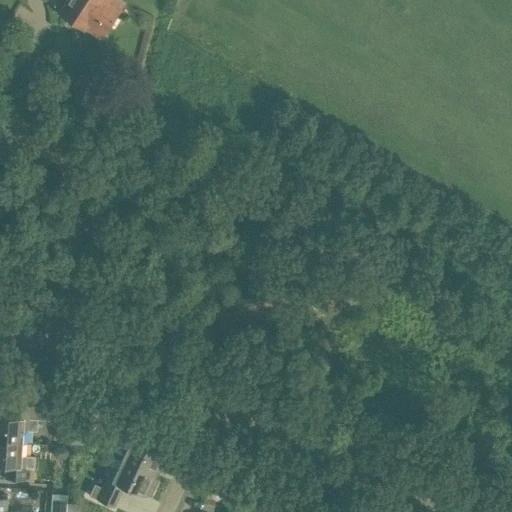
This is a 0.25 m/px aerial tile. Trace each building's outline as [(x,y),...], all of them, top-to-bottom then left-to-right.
[(65,0),(59,11),(83,27),(84,26),(100,37),(124,1),(121,0),(65,0)] [(49,419),(50,407),(11,405),(10,417),(0,416),(0,440),(21,441),(22,429),(35,429),(36,419),(49,419)] [(154,473),(164,451),(143,441),(149,430),(124,419),(119,430),(127,433),(122,444),(127,446),(121,458),(154,473)] [(21,454),(21,441),(0,440),(0,465),(6,466),(6,478),(33,480),(34,455),(21,454)] [(154,473),(121,458),(116,469),(112,467),(102,487),(94,484),(89,495),(113,506),(123,486),(144,496),(145,493),(150,496),(157,480),(152,478),(154,473)] [(227,478),(231,468),(221,464),(217,473),(227,478)] [(0,511),(19,511),(5,511),(6,498),(0,497),(0,511)]
